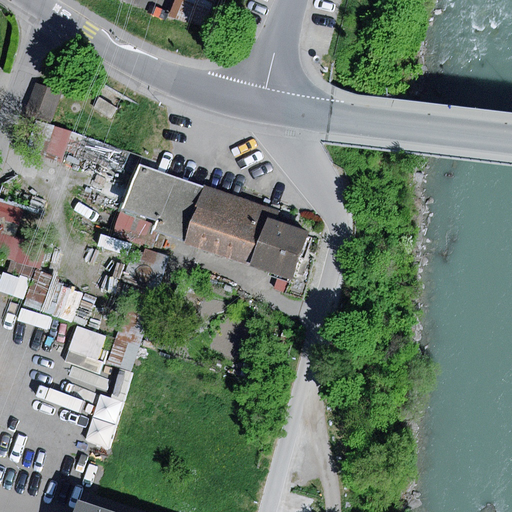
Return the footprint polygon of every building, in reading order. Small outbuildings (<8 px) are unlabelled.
[(177,0),(171,17),(205,30),(216,0),(177,0)] [(35,83),(24,114),(50,123),(61,92),(35,83)] [(99,98),(93,108),(110,120),(117,110),(99,98)] [(72,133),(35,122),(27,147),(63,159),(72,133)] [(203,186),(138,163),(122,210),(156,221),(153,231),(185,241),(203,186)] [(268,207),(203,186),(185,241),(184,244),(249,266),(265,216),(268,207)] [(24,209),(0,202),(0,256),(39,271),(47,248),(14,237),(24,209)] [(156,221),(122,210),(114,234),(147,246),(153,231),(156,221)] [(308,230),(265,216),(249,266),(292,280),(308,230)] [(171,256),(150,249),(111,362),(132,369),(171,256)] [(82,325),(72,350),(101,361),(110,335),(82,325)] [(89,440),(111,447),(126,400),(104,393),(89,440)]
